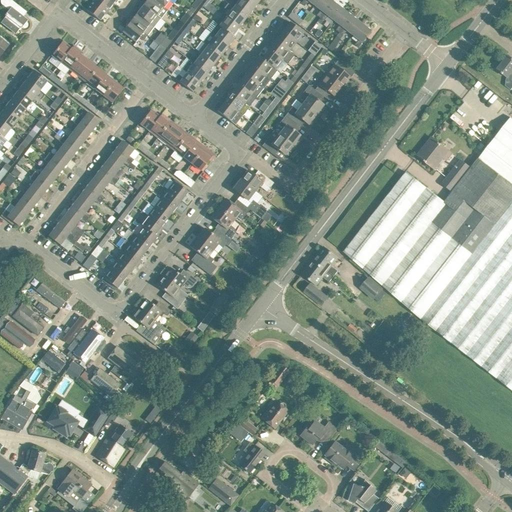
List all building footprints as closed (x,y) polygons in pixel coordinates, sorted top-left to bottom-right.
[(28,21),(15,11),(19,6),(10,0),(0,0),(1,2),(2,5),(8,10),(3,17),(4,18),(0,22),(16,34),(22,27),(26,28),(28,24),(26,22),(28,21)] [(77,13),(82,6),(72,0),(71,0),(67,6),(77,13)] [(114,4),(109,0),(94,0),(93,1),(107,12),(110,9),(114,4)] [(167,11),(164,8),(153,0),(147,0),(147,1),(144,2),(141,5),(156,16),(160,20),(167,11)] [(169,2),(167,0),(153,0),(164,8),(169,2)] [(195,10),(202,2),(199,0),(195,0),(191,7),(195,10)] [(253,9),(241,0),(231,0),(228,5),(233,8),(246,18),(253,9)] [(260,0),(241,0),(253,9),(260,0)] [(320,18),(333,2),(330,0),(318,0),(314,6),(320,11),(317,16),(320,18)] [(107,12),(93,1),(86,10),(100,21),(104,15),(105,16),(107,12)] [(333,21),(342,9),(333,2),(320,18),(323,21),(327,16),(333,21)] [(160,20),(156,16),(141,5),(139,9),(139,10),(136,14),(149,25),(153,28),(160,20)] [(185,14),(190,18),(195,10),(191,7),(189,11),(188,10),(185,14)] [(246,18),(233,8),(226,17),(239,28),(246,18)] [(339,33),(352,17),(342,9),(333,21),(339,25),(336,30),(339,33)] [(292,12),(288,17),(293,21),(296,16),(292,12)] [(153,28),(149,25),(136,14),(134,18),(130,19),(128,22),(129,23),(147,37),(153,28)] [(185,14),(180,21),(184,25),(190,18),(185,14)] [(239,28),(226,17),(221,14),(214,23),(217,25),(221,28),(232,36),(233,36),(239,28)] [(197,24),(201,19),(195,15),(191,19),(195,22),(197,24)] [(352,35),(361,24),(352,17),(339,33),(343,36),(346,31),(352,35)] [(178,33),(184,25),(180,21),(173,30),(178,33)] [(147,37),(129,23),(128,22),(126,24),(126,27),(122,32),(135,43),(139,38),(143,41),(147,37)] [(303,33),(298,28),(290,22),(283,32),(296,42),(303,33)] [(310,24),(305,30),(309,33),(314,27),(310,24)] [(362,43),(371,31),(361,24),(352,35),(358,40),(355,45),(358,48),(362,43)] [(232,36),(221,28),(217,25),(210,34),(214,37),(227,47),(235,38),(233,36),(232,36)] [(318,29),(314,35),(318,38),(322,32),(318,29)] [(172,41),(178,33),(173,30),(167,38),(172,41)] [(296,42),(283,32),(275,41),(289,52),(296,42)] [(227,47),(214,37),(210,34),(203,42),(204,43),(221,56),(227,47)] [(0,56),(8,45),(2,40),(3,39),(0,37),(0,56)] [(172,41),(167,38),(166,37),(159,46),(164,50),(172,41)] [(60,63),(71,48),(62,41),(61,44),(57,49),(56,48),(50,55),(60,63)] [(294,55),(289,52),(275,41),(269,50),(282,61),(287,64),(294,55)] [(314,57),(322,47),(315,42),(312,46),(315,49),(311,54),(314,57)] [(221,56),(204,43),(197,52),(214,65),(216,67),(219,64),(218,62),(217,61),(221,56)] [(331,43),(327,48),(332,52),(336,47),(331,43)] [(69,69),(80,55),(82,53),(74,46),(72,48),(71,48),(60,63),(69,69)] [(155,63),(164,50),(159,46),(149,59),(155,63)] [(282,61),(269,50),(262,58),(262,59),(275,69),(282,61)] [(169,60),(173,55),(168,51),(164,56),(167,58),(169,60)] [(214,65),(197,52),(190,61),(193,64),(207,74),(214,65)] [(307,66),(314,57),(311,54),(304,63),(307,66)] [(89,61),(80,55),(69,69),(77,76),(89,61)] [(157,65),(163,69),(169,60),(167,58),(164,56),(157,65)] [(511,58),(508,56),(497,70),(508,78),(511,80),(511,58)] [(262,59),(262,58),(259,57),(252,66),(266,77),(270,80),(277,71),(275,69),(262,59)] [(207,74),(193,64),(190,61),(189,60),(182,70),(186,73),(199,83),(207,74)] [(349,76),(343,71),(347,66),(339,60),(335,65),(327,75),(341,86),(349,76)] [(86,83),(97,68),(89,61),(77,76),(86,83)] [(300,75),(307,66),(304,63),(297,72),(300,75)] [(53,72),(43,65),(38,70),(48,78),(53,72)] [(270,80),(266,77),(252,66),(245,75),(259,85),(263,89),(270,80)] [(94,89),(106,75),(97,68),(86,83),(94,89)] [(39,91),(47,81),(33,70),(28,77),(25,74),(22,78),(39,91)] [(199,83),(186,73),(182,70),(175,78),(193,92),(199,83)] [(293,83),(300,75),(297,72),(290,81),(293,83)] [(305,74),(301,79),(306,83),(309,78),(305,74)] [(103,96),(114,81),(106,75),(94,89),(103,96)] [(263,89),(259,85),(245,75),(238,84),(252,95),(256,98),(263,89)] [(341,86),(327,75),(319,85),(319,86),(315,91),(321,95),(323,97),(327,92),(333,97),(341,86)] [(54,76),(51,80),(57,84),(60,81),(54,76)] [(39,91),(22,78),(20,81),(23,83),(18,90),(32,100),(39,91)] [(112,102),(121,91),(122,91),(124,89),(114,81),(103,96),(112,103),(113,103),(112,102)] [(286,93),(293,83),(290,81),(283,90),(286,93)] [(256,98),(252,95),(238,84),(231,93),(245,104),(249,107),(256,98)] [(324,105),(316,100),(321,95),(315,91),(309,86),(302,95),(307,99),(302,105),(318,117),(325,108),(323,107),(324,105)] [(32,100),(18,90),(14,96),(11,93),(8,97),(24,110),(32,100)] [(279,101),(286,93),(283,90),(276,99),(279,101)] [(249,107),(245,104),(231,93),(224,102),(242,116),(249,107)] [(85,101),(77,94),(74,98),(82,104),(85,101)] [(24,110),(8,97),(5,100),(9,102),(3,109),(17,119),(24,110)] [(57,106),(61,101),(57,97),(53,102),(57,106)] [(272,110),(279,101),(276,99),(269,108),(272,110)] [(94,107),(85,101),(82,104),(91,111),(94,107)] [(54,110),(57,106),(53,102),(49,107),(54,110)] [(242,116),(224,102),(217,111),(235,125),(242,116)] [(318,117),(302,105),(298,111),(292,107),(285,116),(297,125),(301,120),(308,125),(309,124),(311,126),(318,117)] [(265,119),(272,110),(269,108),(262,117),(265,119)] [(17,119),(3,109),(0,113),(0,121),(10,129),(17,119)] [(149,131),(160,116),(151,110),(149,112),(141,124),(140,123),(140,124),(149,131)] [(92,131),(100,121),(88,112),(82,120),(78,116),(76,118),(92,131)] [(157,137),(168,123),(170,121),(162,114),(160,117),(160,116),(149,131),(157,137)] [(300,136),(293,130),(297,125),(285,116),(279,125),(284,129),(279,135),(294,147),(301,138),(299,137),(300,136)] [(258,128),(265,119),(262,117),(255,126),(258,128)] [(92,131),(76,118),(72,123),(77,126),(73,131),(85,141),(92,131)] [(511,118),(471,169),(461,160),(442,184),(453,192),(445,202),(406,172),(343,252),(511,387),(511,118)] [(10,129),(0,121),(0,136),(2,138),(3,138),(10,129)] [(39,129),(43,124),(38,121),(35,126),(39,129)] [(166,144),(177,130),(179,127),(170,121),(168,123),(157,137),(166,144)] [(251,138),(257,130),(258,128),(255,126),(253,124),(246,133),(251,138)] [(174,151),(185,136),(187,134),(179,127),(177,130),(166,144),(174,151)] [(77,150),(85,141),(73,131),(67,139),(62,135),(60,137),(77,150)] [(183,158),(194,143),(196,141),(187,134),(185,136),(174,151),(183,158)] [(294,147),(279,135),(274,141),(269,137),(262,146),(274,155),(278,150),(285,155),(286,154),(288,156),(294,147)] [(77,150),(60,137),(57,141),(62,145),(58,151),(70,160),(77,150)] [(444,158),(449,151),(432,138),(426,145),(428,146),(419,158),(432,168),(441,157),(444,158)] [(24,148),(28,143),(24,140),(20,145),(24,148)] [(129,156),(134,150),(122,141),(115,151),(131,163),(134,160),(129,156)] [(192,164),(203,150),(205,147),(196,141),(194,143),(183,158),(192,164)] [(210,162),(215,156),(205,147),(203,150),(192,164),(201,171),(208,161),(210,162)] [(17,158),(21,153),(17,149),(12,154),(17,158)] [(63,169),(70,160),(58,151),(53,158),(48,154),(46,156),(63,169)] [(131,163),(115,151),(108,160),(119,169),(124,163),(133,170),(136,166),(131,163)] [(63,169),(46,156),(43,160),(48,164),(43,169),(55,179),(63,169)] [(22,157),(17,164),(20,167),(26,160),(22,157)] [(115,175),(119,169),(108,160),(100,170),(117,182),(119,179),(115,175)] [(6,172),(10,167),(5,164),(2,168),(6,172)] [(14,169),(10,173),(17,178),(20,174),(14,169)] [(48,188),(55,179),(43,169),(38,176),(33,173),(31,175),(48,188)] [(117,182),(100,170),(93,179),(105,188),(109,182),(114,186),(117,182)] [(180,180),(184,174),(178,170),(174,175),(180,180)] [(274,183),(258,171),(257,171),(259,173),(256,177),(247,170),(240,180),(255,192),(260,185),(268,191),(274,183)] [(9,173),(2,182),(9,187),(16,179),(9,173)] [(194,183),(186,176),(184,174),(180,180),(190,188),(194,183)] [(48,188),(31,175),(28,179),(33,183),(29,188),(41,198),(48,188)] [(100,195),(105,188),(93,179),(86,189),(102,201),(104,198),(100,195)] [(255,192),(240,180),(233,189),(248,201),(255,192)] [(188,192),(180,186),(174,182),(167,191),(181,201),(188,192)] [(33,207),(41,198),(29,188),(23,195),(18,192),(17,194),(33,207)] [(102,201),(86,189),(78,198),(90,207),(94,201),(99,205),(102,201)] [(181,201),(167,191),(161,199),(175,209),(181,201)] [(33,207),(17,194),(13,198),(18,202),(14,207),(26,217),(33,207)] [(85,213),(90,207),(78,198),(71,208),(87,220),(90,217),(85,213)] [(175,209),(161,199),(154,208),(168,218),(175,209)] [(249,210),(247,208),(239,201),(235,206),(225,199),(218,208),(234,221),(237,216),(242,220),(249,210)] [(261,219),(267,212),(261,207),(253,201),(247,208),(249,210),(261,219)] [(298,210),(301,205),(297,201),(293,206),(298,210)] [(19,226),(26,217),(14,207),(9,213),(5,210),(2,213),(7,217),(19,226)] [(87,220),(71,208),(64,217),(75,226),(81,231),(85,225),(85,224),(87,220)] [(168,218),(154,208),(147,216),(161,227),(168,218)] [(230,226),(234,221),(218,208),(211,218),(219,224),(216,229),(216,230),(230,240),(235,233),(235,230),(230,226)] [(163,228),(161,227),(147,216),(141,225),(157,237),(163,228)] [(71,233),(75,226),(64,217),(56,227),(73,239),(75,236),(71,233)] [(260,219),(258,223),(264,227),(266,223),(260,219)] [(121,228),(118,226),(115,224),(111,229),(114,231),(117,233),(121,228)] [(157,237),(141,225),(140,225),(143,227),(136,235),(150,246),(157,237)] [(73,239),(56,227),(49,236),(60,245),(65,239),(73,245),(76,242),(73,239)] [(99,229),(94,235),(98,239),(103,233),(99,229)] [(230,240),(216,230),(213,234),(205,229),(198,238),(213,250),(218,244),(223,248),(226,245),(228,247),(232,242),(230,241),(230,240)] [(150,246),(136,235),(132,232),(126,240),(130,243),(144,254),(150,246)] [(209,256),(213,250),(198,238),(190,247),(199,254),(193,262),(210,275),(216,267),(211,263),(214,260),(209,256)] [(144,254),(130,243),(126,240),(119,249),(123,252),(139,265),(140,263),(140,261),(139,260),(144,254)] [(103,250),(101,248),(98,246),(94,251),(91,255),(96,259),(103,250)] [(332,266),(338,258),(324,247),(313,261),(333,278),(339,271),(332,266)] [(256,248),(251,255),(258,260),(263,254),(256,248)] [(139,265),(123,252),(116,261),(130,271),(134,266),(135,267),(137,267),(139,265)] [(79,253),(74,258),(80,263),(81,263),(85,258),(79,253)] [(88,270),(94,262),(96,259),(91,255),(89,258),(82,266),(88,270)] [(116,261),(110,269),(124,280),(130,271),(116,261)] [(333,278),(313,261),(302,275),(316,286),(323,277),(330,282),(333,278)] [(245,264),(240,270),(247,276),(252,269),(245,264)] [(190,265),(187,270),(192,274),(195,269),(190,265)] [(197,281),(193,278),(185,272),(182,277),(170,267),(163,277),(179,289),(180,289),(183,285),(187,288),(189,288),(191,288),(193,287),(197,281)] [(124,280),(110,269),(103,278),(117,289),(124,280)] [(188,296),(180,289),(179,289),(163,277),(156,285),(168,294),(164,299),(177,309),(188,296)] [(369,278),(361,288),(374,299),(374,298),(378,301),(385,293),(382,290),(369,278)] [(329,298),(320,292),(311,284),(304,293),(322,306),(329,298)] [(65,303),(43,286),(37,293),(60,310),(65,303)] [(18,297),(14,302),(19,305),(22,301),(18,297)] [(161,311),(145,299),(138,308),(155,321),(159,316),(161,317),(164,313),(167,316),(171,311),(165,306),(161,311)] [(48,309),(40,302),(36,307),(45,314),(48,309)] [(10,315),(17,307),(12,303),(6,311),(10,315)] [(222,308),(216,304),(209,311),(216,316),(222,308)] [(34,315),(22,306),(12,319),(38,338),(45,329),(31,319),(34,315)] [(161,326),(155,321),(138,308),(132,317),(143,325),(138,332),(136,331),(149,342),(161,326)] [(69,346),(87,323),(80,317),(61,341),(69,346)] [(209,323),(204,319),(197,328),(202,332),(209,323)] [(36,342),(11,322),(0,337),(20,352),(25,346),(30,350),(36,342)] [(349,325),(347,327),(354,333),(356,330),(355,329),(349,325)] [(80,342),(87,334),(82,330),(76,338),(78,340),(80,342)] [(106,342),(93,331),(74,355),(87,366),(106,342)] [(192,332),(184,342),(190,348),(198,338),(192,332)] [(75,357),(71,353),(79,344),(74,341),(67,349),(70,351),(67,355),(73,360),(75,357)] [(384,347),(379,353),(391,362),(395,356),(384,347)] [(118,348),(108,361),(129,378),(139,365),(120,350),(118,348)] [(178,364),(183,357),(173,349),(168,356),(178,364)] [(65,364),(48,351),(41,359),(58,373),(65,364)] [(71,360),(64,373),(76,380),(83,367),(71,360)] [(123,373),(115,366),(113,369),(111,371),(119,378),(121,375),(123,373)] [(278,386),(282,380),(289,371),(281,366),(270,381),(278,386)] [(123,388),(100,370),(91,382),(108,395),(112,398),(116,393),(118,394),(123,388)] [(85,372),(80,377),(88,384),(91,380),(87,376),(88,374),(85,372)] [(133,381),(124,374),(122,376),(120,379),(129,385),(131,383),(133,381)] [(6,411),(2,418),(21,429),(31,412),(28,411),(33,403),(37,405),(41,399),(35,387),(24,381),(19,386),(26,390),(30,393),(28,396),(24,394),(22,399),(24,401),(25,401),(22,407),(19,405),(13,415),(6,411)] [(106,395),(104,399),(113,406),(120,396),(118,394),(116,393),(112,398),(111,399),(106,395)] [(7,410),(6,411),(13,415),(19,405),(22,407),(25,401),(24,401),(22,399),(15,395),(12,401),(7,410)] [(274,429),(288,411),(284,408),(285,407),(285,405),(283,403),(280,404),(280,405),(276,402),(268,413),(266,412),(261,419),(274,429)] [(87,421),(78,415),(75,420),(66,414),(67,412),(59,407),(58,409),(57,408),(48,421),(56,426),(54,429),(62,434),(64,431),(70,436),(78,424),(82,427),(87,421)] [(99,407),(84,430),(95,436),(109,414),(99,407)] [(114,421),(119,413),(114,410),(109,419),(114,421)] [(247,411),(237,424),(240,426),(245,420),(250,413),(247,411)] [(257,429),(245,420),(240,426),(248,433),(252,436),(257,429)] [(328,441),(337,429),(328,422),(324,428),(315,421),(307,430),(305,428),(299,436),(312,446),(318,439),(320,440),(322,438),(327,442),(328,441)] [(248,433),(240,426),(237,424),(233,430),(244,438),(248,433)] [(107,439),(96,456),(113,467),(124,450),(122,448),(132,434),(119,425),(113,434),(111,432),(107,439)] [(337,429),(328,441),(331,444),(340,432),(337,429)] [(249,474),(265,453),(255,445),(255,446),(250,442),(243,451),(248,455),(239,466),(249,474)] [(376,447),(399,469),(404,464),(382,442),(376,447)] [(361,460),(349,450),(346,453),(334,444),(325,455),(326,456),(325,458),(331,463),(333,461),(343,469),(346,465),(353,470),(361,460)] [(46,464),(43,463),(45,455),(32,451),(28,467),(23,464),(18,470),(26,476),(31,470),(49,475),(52,470),(53,468),(52,466),(50,464),(48,464),(46,464)] [(14,495),(28,477),(26,476),(18,470),(0,456),(0,484),(13,494),(14,495)] [(199,484),(183,472),(181,474),(165,462),(158,470),(174,483),(168,491),(184,503),(188,497),(194,502),(199,495),(194,490),(199,484)] [(63,484),(58,490),(68,497),(76,503),(72,509),(76,511),(82,511),(89,504),(81,498),(91,485),(72,470),(62,483),(63,484)] [(209,488),(231,507),(239,497),(216,479),(209,488)] [(368,511),(378,499),(373,495),(376,491),(364,480),(361,487),(353,484),(347,501),(348,501),(354,504),(355,502),(367,511),(368,511)] [(434,487),(430,493),(435,497),(439,491),(434,487)] [(50,488),(47,491),(54,496),(56,493),(50,488)]
